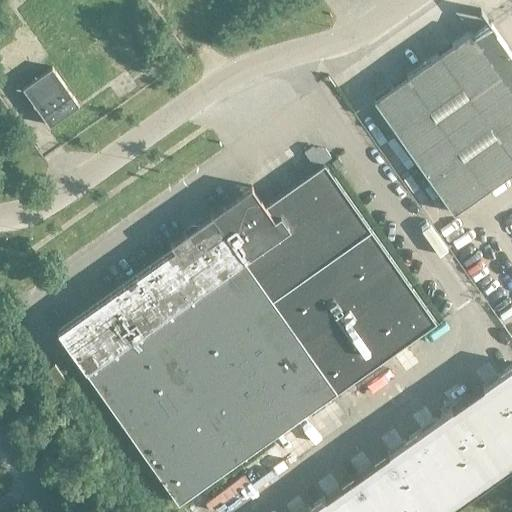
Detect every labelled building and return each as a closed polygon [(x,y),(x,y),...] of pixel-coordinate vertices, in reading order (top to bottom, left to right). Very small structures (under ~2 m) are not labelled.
[(511,52),(484,12),(481,8),(479,9),(489,23),(474,34),(470,28),(373,97),(453,211),(511,169),(511,52)] [(79,104),(52,66),(22,87),(49,124),(79,104)] [(253,184),(212,213),(172,242),(175,246),(57,329),(74,353),(85,369),(86,370),(178,502),(436,320),(325,161),(266,203),(253,184)] [(54,363),(46,369),(60,388),(67,383),(54,363)] [(511,364),(302,511),(442,511),(511,463),(511,364)]
